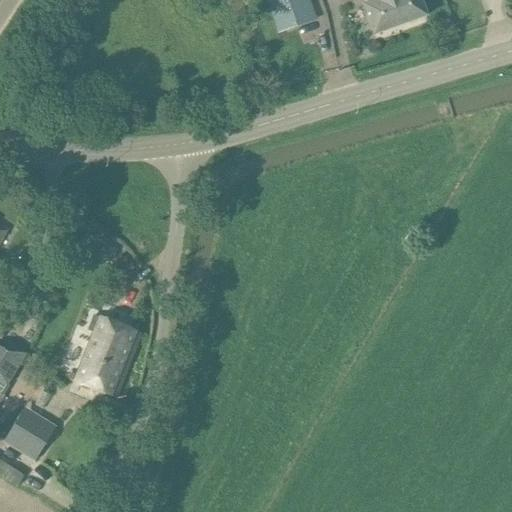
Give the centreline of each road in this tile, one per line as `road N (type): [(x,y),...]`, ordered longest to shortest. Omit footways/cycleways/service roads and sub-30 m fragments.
road 1 (unclassified): [(95,511),(162,373),(182,224),(182,146)]
road 2 (secondary): [(511,51),(182,146)]
road 3 (secondary): [(0,137),(57,150),(182,146)]
